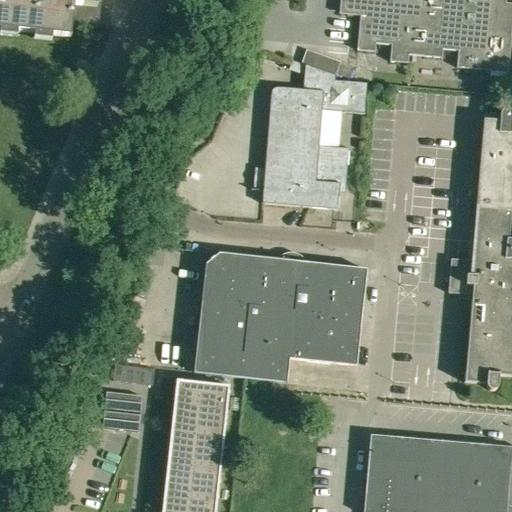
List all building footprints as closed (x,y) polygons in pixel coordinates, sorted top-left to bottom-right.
[(0,0),(0,30),(71,38),(72,22),(111,26),(111,25),(95,23),(97,0),(0,0)] [(348,0),(366,1),(364,17),(360,17),(357,51),(375,53),(376,37),(392,39),(390,62),(408,64),(409,48),(424,50),(424,57),(442,59),(443,43),(458,44),(456,68),(490,71),(489,77),(507,79),(511,38),(503,37),(505,22),(511,22),(511,4),(498,4),(498,0),(348,0)] [(301,62),(304,64),(335,74),(340,60),(306,48),(301,62)] [(367,84),(334,82),(335,74),(304,64),(303,91),(278,89),(271,95),(262,205),(314,209),(316,182),(340,184),(346,185),(348,149),(319,147),(321,111),(365,115),(367,84)] [(511,125),(511,120),(511,114),(511,113),(511,112),(510,111),(508,110),(507,110),(506,110),(504,110),(503,111),(502,112),(501,113),(500,114),(500,115),(500,116),(485,115),(483,147),(478,201),(477,210),(511,213),(511,208),(511,207),(511,125)] [(340,184),(316,182),(314,209),(337,211),(340,184)] [(511,207),(511,208),(511,213),(477,210),(476,228),(471,228),(468,262),(451,260),(448,294),(472,296),(464,384),(485,385),(486,386),(486,387),(486,389),(487,390),(489,391),(491,392),(493,391),(495,391),(496,390),(497,389),(497,388),(497,387),(498,377),(511,377),(511,207)] [(356,369),(366,271),(307,264),(303,259),(300,257),(296,255),(292,254),(287,254),(283,256),(280,258),(277,261),(219,255),(205,266),(193,375),(287,385),(289,361),(356,369)] [(152,387),(153,372),(113,367),(112,383),(152,387)] [(214,511),(228,388),(181,383),(181,382),(176,382),(161,511),(214,511)] [(105,394),(104,411),(140,414),(141,398),(105,394)] [(111,430),(132,432),(138,433),(139,416),(103,413),(102,429),(111,430)] [(511,511),(511,448),(370,436),(363,511),(511,511)]
